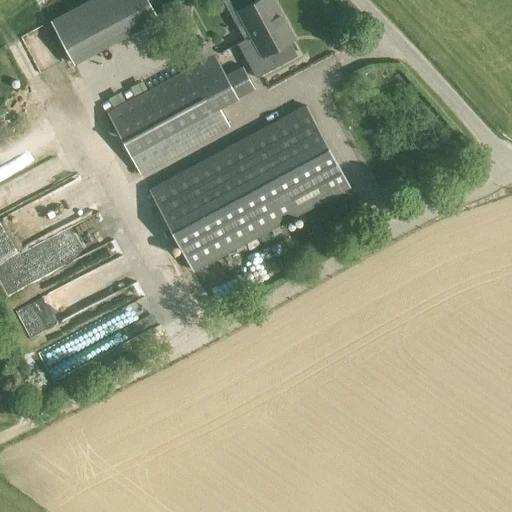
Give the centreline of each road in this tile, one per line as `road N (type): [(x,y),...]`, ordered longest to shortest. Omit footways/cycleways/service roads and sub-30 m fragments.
road 1 (track): [(511,168),(0,442)]
road 2 (unclassified): [(511,162),(350,0)]
